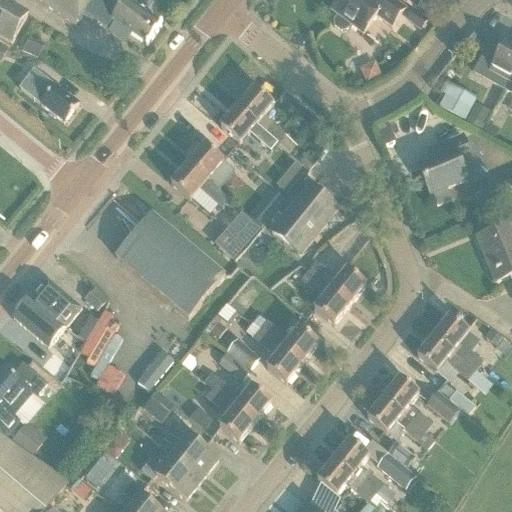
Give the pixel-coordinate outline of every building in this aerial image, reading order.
[(1,0),(0,0),(0,35),(12,43),(28,15),(1,0)] [(39,0),(75,26),(84,14),(87,16),(90,12),(106,17),(113,22),(112,23),(147,47),(161,27),(143,14),(152,0),(39,0)] [(391,30),(405,11),(390,0),(376,0),(373,4),(367,0),(340,0),(331,13),(338,18),(334,22),(334,28),(341,33),(347,32),(350,27),(363,36),(376,18),(391,30)] [(431,17),(437,9),(424,0),(418,8),(431,17)] [(420,32),(427,22),(415,13),(407,23),(420,32)] [(510,84),(511,79),(511,43),(507,40),(501,51),(490,45),(474,74),(494,85),(498,78),(510,84)] [(381,81),(375,65),(359,72),(366,87),(381,81)] [(79,106),(55,88),(35,72),(20,91),(41,107),(64,125),(79,106)] [(256,127),(257,127),(273,108),(254,92),(238,111),(256,127)] [(472,106),(446,92),(440,104),(465,118),(472,106)] [(490,114),(475,105),(465,122),(481,131),(490,114)] [(278,146),(264,134),(257,127),(256,127),(238,111),(221,130),(240,147),(249,136),(270,155),(278,146)] [(272,126),(264,134),(278,146),(289,156),(296,148),(272,126)] [(394,146),(385,127),(374,132),(383,151),(394,146)] [(474,165),(469,154),(463,138),(439,148),(444,159),(419,170),(430,198),(431,197),(436,209),(452,202),(447,191),(467,183),(462,170),(474,165)] [(207,184),(218,194),(234,174),(205,149),(188,168),(207,184)] [(207,184),(188,168),(171,187),(190,204),(192,202),(210,217),(218,208),(222,211),(229,203),(218,194),(207,184)] [(265,219),(281,196),(267,186),(251,209),(265,219)] [(299,259),(337,212),(310,190),(272,236),(299,259)] [(189,322),(225,279),(152,217),(116,259),(189,322)] [(511,228),(511,226),(477,240),(495,285),(510,279),(511,283),(511,289),(511,290),(511,292),(511,228)] [(226,235),(216,247),(234,263),(244,250),(226,235)] [(308,275),(350,308),(366,288),(347,273),(337,285),(330,280),(332,278),(316,265),(308,275)] [(334,328),(350,308),(308,275),(301,283),(313,293),(314,292),(324,301),(314,313),(334,328)] [(30,302),(65,329),(70,323),(80,310),(71,303),(46,283),(30,302)] [(108,304),(95,294),(84,308),(97,318),(108,304)] [(65,329),(30,302),(15,320),(49,350),(65,329)] [(225,322),(235,312),(226,304),(216,314),(225,322)] [(253,327),(302,367),(319,347),(299,331),(289,343),(267,325),(260,319),(253,327)] [(433,340),(475,373),(482,365),(468,355),(467,356),(458,349),(469,336),(450,320),(433,340)] [(286,387),(302,367),(253,327),(247,334),(255,340),(253,342),(266,352),(267,351),(277,359),(267,371),(286,387)] [(485,340),(497,348),(503,340),(491,332),(485,340)] [(483,394),(490,386),(475,373),(433,340),(417,360),(437,376),(447,362),(456,370),(455,371),(483,394)] [(261,361),(238,343),(228,355),(251,373),(261,361)] [(187,354),(180,365),(192,372),(198,360),(187,354)] [(250,374),(227,357),(220,366),(243,383),(250,374)] [(5,373),(0,379),(0,430),(8,437),(19,424),(13,419),(32,397),(36,401),(47,388),(23,368),(13,380),(5,373)] [(204,386),(213,393),(213,392),(226,402),(236,410),(255,426),(271,406),(252,390),(242,402),(211,377),(204,386)] [(383,402),(425,435),(432,427),(409,409),(419,397),(400,382),(383,402)] [(454,388),(446,397),(466,415),(474,406),(454,388)] [(219,411),(226,402),(213,392),(213,393),(207,400),(219,411)] [(145,412),(161,424),(173,410),(156,397),(145,412)] [(458,417),(435,398),(426,408),(449,428),(458,417)] [(405,433),(405,434),(428,452),(435,443),(425,435),(383,402),(367,422),(387,437),(396,426),(405,433)] [(255,426),(236,410),(219,430),(239,446),(255,426)] [(182,446),(172,459),(202,483),(218,462),(189,439),(192,435),(180,426),(171,437),(182,446)] [(5,443),(0,438),(0,511),(53,511),(49,508),(67,487),(11,449),(9,451),(3,446),(5,443)] [(115,460),(122,451),(112,443),(105,452),(115,460)] [(334,464),(376,498),(383,490),(368,477),(367,479),(359,472),(369,459),(350,444),(334,464)] [(414,461),(395,445),(386,456),(405,471),(414,461)] [(414,481),(386,458),(376,470),(404,494),(414,481)] [(202,483),(172,459),(162,471),(151,462),(142,474),(154,483),(157,480),(186,503),(202,483)] [(369,506),(376,498),(334,464),(317,484),(337,499),(346,487),(369,506)] [(92,493),(83,485),(75,495),(84,503),(92,493)] [(134,506),(129,511),(158,511),(141,499),(144,495),(132,485),(123,497),(134,506)] [(393,511),(376,498),(369,506),(370,508),(366,511),(393,511)]
